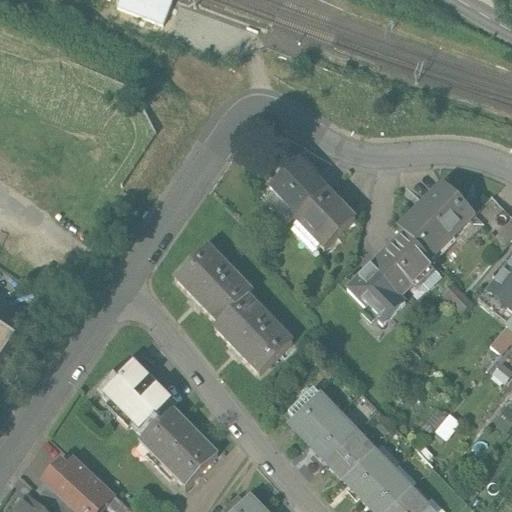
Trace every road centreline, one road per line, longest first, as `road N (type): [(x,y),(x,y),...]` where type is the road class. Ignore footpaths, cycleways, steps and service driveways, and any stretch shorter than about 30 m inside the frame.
road 1 (residential): [(511,168),(452,150),(368,154),(270,112),(255,111),(231,126)]
road 2 (residential): [(317,511),(123,289)]
road 3 (residential): [(0,470),(123,289)]
road 4 (residential): [(123,289),(231,126)]
